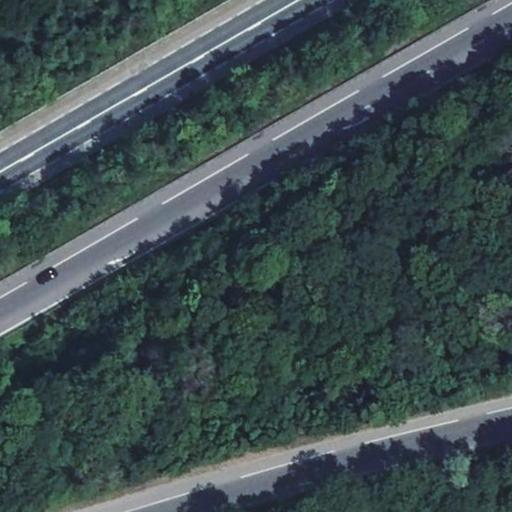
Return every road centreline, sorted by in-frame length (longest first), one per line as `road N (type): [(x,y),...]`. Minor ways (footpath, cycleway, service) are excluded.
road 1 (motorway): [(511,28),(0,317)]
road 2 (motorway): [(511,425),(171,511)]
road 3 (secondary): [(0,171),(298,0)]
